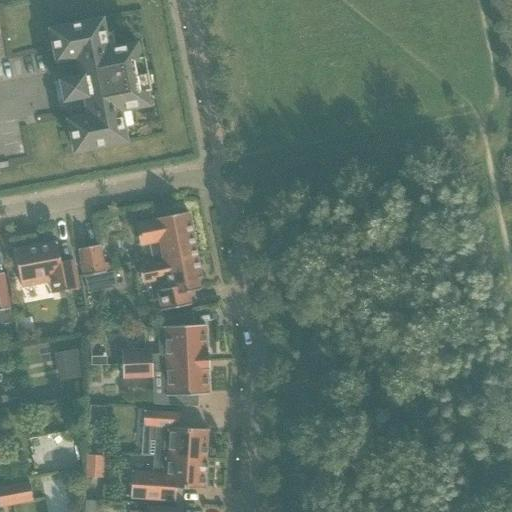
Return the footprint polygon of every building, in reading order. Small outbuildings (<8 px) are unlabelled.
[(67,120),(74,152),(126,142),(120,111),(148,105),(145,90),(138,91),(135,77),(147,74),(147,73),(135,75),(132,61),(139,59),(136,44),(108,49),(102,19),(49,29),(56,62),(76,58),(79,77),(59,81),(63,101),(83,97),(87,116),(67,120)] [(232,131),(233,130),(231,123),(224,124),(224,125),(225,132),(226,132),(232,131)] [(159,242),(163,261),(163,262),(196,255),(188,212),(154,219),(155,220),(135,224),(139,246),(159,242)] [(52,294),(78,289),(73,260),(60,263),(56,243),(14,251),(21,287),(50,282),(52,294)] [(84,277),(104,273),(99,245),(79,249),(84,277)] [(163,261),(138,266),(142,284),(160,280),(159,276),(171,273),(174,287),(174,290),(156,294),(160,311),(167,310),(190,305),(188,292),(199,290),(197,279),(201,278),(196,255),(163,262),(163,261)] [(11,313),(9,309),(2,273),(0,273),(0,319),(1,324),(13,321),(11,313)] [(121,351),(122,365),(208,361),(208,352),(206,352),(205,326),(205,325),(164,327),(164,328),(164,329),(159,329),(160,354),(151,355),(151,349),(121,351)] [(59,380),(83,377),(79,349),(55,352),(59,380)] [(209,370),(209,367),(208,361),(122,365),(122,379),(152,377),(152,372),(161,371),(162,395),(167,395),(167,397),(208,395),(208,393),(207,370),(209,370)] [(178,413),(143,411),(142,426),(155,426),(153,456),(206,459),(207,430),(178,428),(178,413)] [(74,432),(53,432),(53,462),(75,462),(74,432)] [(87,454),(86,476),(103,477),(104,455),(87,454)] [(205,463),(206,459),(153,456),(152,473),(131,472),(130,499),(175,501),(176,488),(204,490),(205,472),(206,472),(207,463),(205,463)] [(51,501),(52,511),(72,511),(64,471),(40,476),(46,502),(51,501)] [(28,482),(0,487),(0,507),(32,502),(28,482)]
